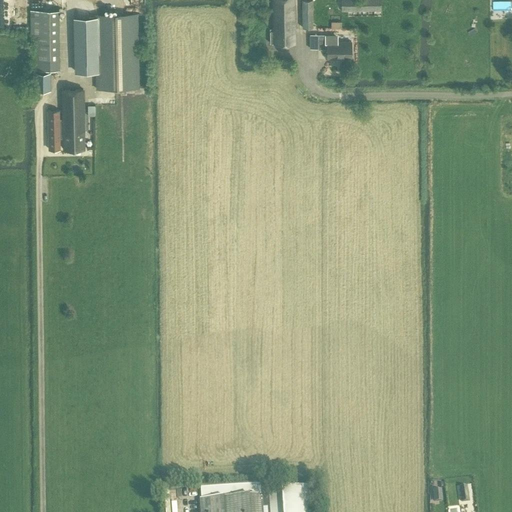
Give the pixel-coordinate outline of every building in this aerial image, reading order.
[(296,44),(294,0),(271,0),(272,31),(270,31),(270,43),(273,44),(296,44)] [(301,0),(302,28),(313,28),(312,0),(301,0)] [(340,0),(341,12),(381,11),(380,0),(340,0)] [(58,11),(31,11),(31,35),(35,35),(35,41),(59,41),(58,18),(58,11)] [(94,17),(73,18),(75,73),(95,73),(96,90),(139,89),(139,87),(138,14),(94,15),(94,17)] [(59,41),(35,41),(35,70),(59,70),(59,51),(59,41)] [(352,58),(352,41),(326,41),(326,60),(343,60),(343,58),(352,58)] [(50,72),(35,72),(35,90),(50,90),(50,72)] [(62,119),(60,119),(60,138),(62,138),(62,150),(85,149),(84,89),(61,89),(62,107),(62,119)] [(59,110),(47,110),(48,150),(60,150),(60,138),(60,119),(59,110)] [(201,500),(199,500),(200,511),(311,511),(310,488),(281,490),(272,490),(272,482),(262,483),(200,487),(201,500)] [(467,487),(460,488),(462,502),(469,501),(467,487)]
